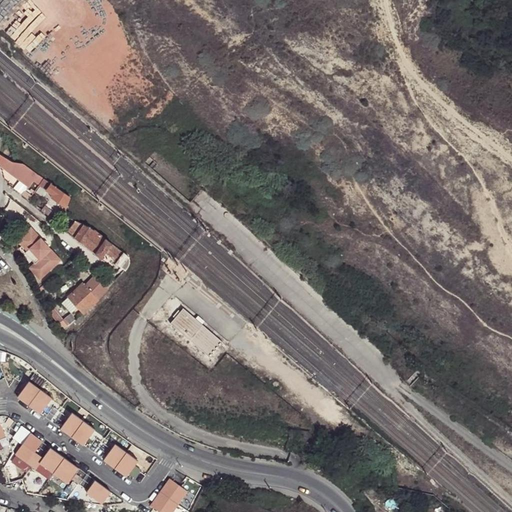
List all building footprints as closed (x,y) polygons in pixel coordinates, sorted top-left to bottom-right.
[(26,162),(16,159),(2,155),(0,154),(0,164),(0,166),(34,190),(39,184),(55,195),(54,197),(67,206),(71,199),(45,178),(26,162)] [(72,236),(81,224),(76,221),(67,232),(72,236)] [(96,231),(81,224),(72,236),(95,253),(106,238),(96,231)] [(28,251),(41,240),(31,228),(16,241),(26,252),(28,251)] [(112,244),(106,238),(95,253),(102,258),(106,253),(112,244)] [(41,240),(28,251),(37,260),(27,269),(39,282),(61,262),(41,240)] [(131,258),(112,244),(106,253),(119,262),(117,263),(126,271),(129,268),(131,265),(131,258)] [(87,285),(101,299),(106,294),(102,290),(105,288),(94,278),(87,285)] [(116,282),(112,278),(107,284),(111,288),(116,282)] [(70,297),(84,313),(101,299),(87,285),(85,283),(70,297)] [(222,339),(182,307),(169,322),(209,354),(216,345),(222,339)] [(87,410),(75,400),(22,414),(28,436),(68,424),(87,410)] [(28,436),(22,414),(7,418),(14,440),(28,436)] [(176,472),(136,446),(111,432),(98,424),(82,450),(160,497),(176,472)]
